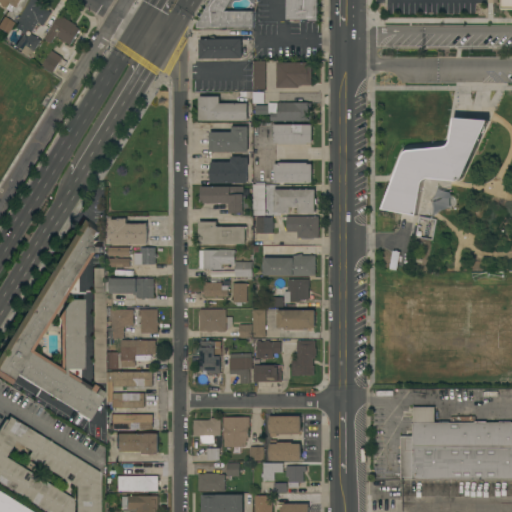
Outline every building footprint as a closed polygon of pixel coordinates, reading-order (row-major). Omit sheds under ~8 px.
[(0,0),(21,0),(17,7),(12,5),(9,9),(5,7),(4,8),(0,5),(0,0)] [(44,26),(38,22),(32,32),(29,29),(25,35),(14,28),(30,0),(35,0),(41,3),(39,5),(52,13),(44,26)] [(319,0),(319,20),(287,20),(287,0),(230,0),(224,11),(254,11),(254,28),(197,28),(197,22),(210,0),(319,0)] [(511,9),(504,10),(503,0),(511,0),(511,9)] [(76,25),(75,26),(79,29),(69,45),(64,41),(63,43),(61,41),(62,40),(55,35),(50,42),(44,39),(59,14),(76,25)] [(0,20),(3,16),(13,23),(6,33),(0,29),(0,20)] [(31,34),(41,40),(29,58),(19,52),(31,34)] [(200,59),(200,40),(242,39),(242,58),(200,59)] [(63,57),(52,73),(42,66),(52,50),(63,57)] [(253,61),(265,61),(265,90),(253,90),(253,61)] [(313,62),(313,85),(303,85),(303,86),(300,86),(300,88),(277,88),(278,62),(313,62)] [(253,103),(253,92),(264,92),(264,103),(253,103)] [(199,121),(199,96),(220,96),(220,103),(248,103),(248,121),(199,121)] [(278,103),(278,102),(308,102),(308,103),(311,103),(311,108),(308,108),(308,117),(311,117),(311,121),(307,121),(294,121),(271,121),(271,114),(269,114),(269,103),(278,103)] [(255,105),(267,105),(267,114),(255,114),(255,105)] [(462,177),(461,178),(458,181),(456,181),(429,178),(427,178),(426,179),(425,180),(423,182),(423,184),(416,215),(383,209),(404,154),(407,151),(409,150),(445,147),(447,146),(450,143),(451,142),(455,118),(489,120),(462,177)] [(312,124),(312,143),(308,143),(308,144),(279,144),(279,143),(274,143),(274,125),(312,124)] [(210,152),(210,132),(232,132),(232,126),(248,127),(248,152),(210,152)] [(211,183),(210,173),(211,162),(231,162),(231,157),(241,157),(241,158),(248,158),(248,168),(248,183),(211,183)] [(274,182),(274,164),(279,164),(279,163),(307,163),(307,164),(312,164),(312,182),(274,182)] [(265,215),(253,215),(253,185),(265,185),(265,215)] [(201,203),(201,187),(243,187),(243,213),(229,213),(229,203),(201,203)] [(315,199),(316,199),(316,204),(315,204),(315,213),(300,213),(298,213),(298,207),(290,207),(290,213),(289,213),(289,214),(279,214),(279,212),(274,212),(274,189),(315,189),(315,199)] [(419,215),(436,219),(432,240),(415,237),(419,215)] [(319,216),(319,238),(312,238),(304,238),(297,238),(297,232),(286,232),(286,216),(319,216)] [(256,217),(273,217),(273,233),(256,233),(256,217)] [(111,244),(110,220),(118,220),(118,218),(127,218),(127,224),(146,223),(147,223),(149,234),(147,244),(111,244)] [(95,247),(102,247),(102,252),(94,252),(91,252),(76,277),(77,293),(65,294),(30,351),(59,368),(59,320),(58,319),(58,316),(68,299),(82,299),(82,369),(78,369),(78,380),(89,387),(91,384),(97,387),(96,389),(103,394),(87,420),(75,412),(75,411),(15,375),(9,384),(0,378),(0,351),(81,220),(96,229),(100,231),(95,239),(98,241),(95,247)] [(199,244),(199,222),(217,222),(217,227),(246,227),(246,244),(199,244)] [(124,256),(124,257),(121,257),(121,256),(109,256),(109,247),(130,247),(130,256),(124,256)] [(135,265),(135,253),(141,253),(141,248),(156,248),(156,253),(156,259),(156,265),(135,265)] [(199,250),(203,250),(219,250),(234,250),(234,264),(222,264),(222,269),(203,269),(199,269),(199,250)] [(293,258),(292,256),(302,254),(302,255),(315,255),(316,275),(264,276),(264,269),(263,269),(263,265),(264,265),(264,258),(293,258)] [(108,267),(108,258),(115,259),(115,257),(118,257),(118,258),(130,259),(130,267),(108,267)] [(235,277),(235,262),(252,262),(252,277),(235,277)] [(104,383),(92,383),(92,268),(104,268),(104,383)] [(154,278),(154,298),(145,298),(145,299),(142,299),(142,298),(136,298),(136,294),(110,293),(110,292),(106,292),(106,282),(110,282),(110,278),(154,278)] [(310,300),(300,300),(300,303),(287,303),(287,301),(283,301),(283,307),(271,307),(271,299),(271,294),(274,294),(274,289),(287,289),(287,278),(310,278),(310,300)] [(204,297),(204,283),(222,282),(222,286),(228,285),(228,297),(204,297)] [(234,283),(247,283),(247,302),(242,302),(242,305),(236,305),(236,302),(234,302),(234,283)] [(141,333),(141,316),(139,316),(139,310),(158,309),(158,322),(158,325),(158,333),(141,333)] [(110,310),(133,310),(133,326),(125,326),(125,327),(124,327),(124,338),(110,338),(110,310)] [(226,317),(232,317),(232,325),(226,331),(226,332),(217,332),(217,331),(213,331),(213,332),(208,332),(208,331),(199,331),(199,316),(198,316),(198,311),(200,311),(200,310),(226,310),(226,317)] [(265,338),(253,338),(253,310),(265,310),(265,338)] [(315,310),(315,328),(308,328),(308,330),(285,330),(285,328),(278,328),(278,310),(315,310)] [(252,338),(239,338),(239,325),(252,324),(252,338)] [(135,355),(135,367),(121,367),(120,340),(141,340),(141,341),(156,340),(156,345),(157,345),(157,352),(156,352),(156,354),(135,355)] [(201,347),(201,341),(215,341),(215,348),(221,348),(221,356),(220,356),(220,373),(208,374),(208,370),(201,370),(201,347)] [(256,358),(256,341),(261,341),(261,342),(265,342),(265,341),(269,341),(269,343),(273,343),(273,342),(281,342),(281,353),(273,353),(273,358),(256,358)] [(315,348),(316,348),(316,356),(315,356),(315,358),(313,358),(313,365),(314,365),(314,376),(292,376),(292,360),(296,360),(296,356),(297,356),(297,341),(315,341),(315,348)] [(116,368),(105,369),(105,352),(116,352),(116,368)] [(229,358),(230,358),(230,354),(251,353),(251,358),(252,358),(252,369),(249,369),(250,383),(240,383),(240,374),(230,374),(229,358)] [(275,365),(275,367),(278,367),(278,368),(281,368),(281,372),(282,372),(282,382),(278,382),(255,382),(255,365),(275,365)] [(153,372),(153,387),(110,387),(110,382),(105,382),(105,372),(153,372)] [(144,393),(144,408),(110,408),(110,393),(144,393)] [(400,436),(413,436),(413,407),(435,407),(435,422),(511,422),(511,479),(400,479),(400,436)] [(153,414),(153,429),(110,429),(110,414),(153,414)] [(301,416),(302,425),(301,433),(293,433),(293,434),(278,434),(278,433),(277,433),(277,436),(271,437),(271,433),(270,433),(269,425),(270,416),(301,416)] [(47,511),(0,483),(0,423),(3,419),(6,421),(9,417),(99,473),(99,511),(47,511)] [(249,439),(247,439),(247,442),(246,442),(246,447),(224,447),(224,417),(249,417),(249,439)] [(209,420),(210,420),(210,418),(221,418),(221,436),(214,436),(214,443),(201,443),(201,436),(194,436),(194,420),(209,420)] [(261,420),(262,445),(251,445),(250,420),(261,420)] [(159,434),(159,455),(142,455),(142,453),(121,453),(121,452),(116,452),(115,443),(116,434),(159,434)] [(270,461),(269,452),(270,444),(278,444),(278,442),(292,443),(292,444),(301,444),(302,453),(300,461),(270,461)] [(250,461),(250,447),(264,447),(264,461),(250,461)] [(220,448),(220,460),(207,460),(207,448),(220,448)] [(227,476),(227,463),(239,463),(239,470),(244,469),(244,474),(239,474),(239,476),(227,476)] [(283,463),(283,472),(274,472),(274,481),(263,481),(263,477),(261,477),(261,473),(263,473),(263,463),(283,463)] [(306,466),(306,471),(303,471),(303,482),(299,482),(299,487),(289,487),(289,477),(286,477),(286,466),(306,466)] [(205,474),(205,473),(219,473),(219,474),(225,474),(225,491),(199,491),(199,474),(205,474)] [(158,476),(158,491),(115,491),(115,476),(158,476)] [(287,483),(287,493),(274,493),(274,483),(287,483)] [(0,511),(0,492),(31,511),(0,511)] [(243,495),(243,511),(202,511),(202,495),(243,495)] [(120,511),(120,496),(126,496),(158,496),(158,511),(120,511)] [(255,511),(255,496),(272,496),(272,511),(255,511)] [(307,511),(308,503),(282,504),(282,511),(307,511)]
